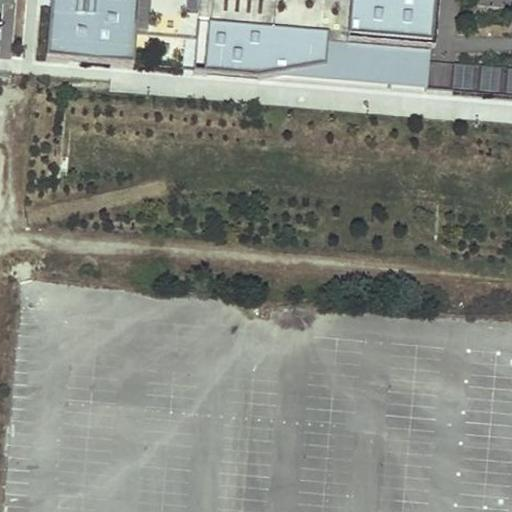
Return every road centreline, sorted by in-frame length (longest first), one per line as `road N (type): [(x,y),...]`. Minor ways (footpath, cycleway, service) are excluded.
road 1 (unknown): [(133,331),(61,330),(48,341),(37,511)]
road 2 (unknown): [(496,511),(508,402),(492,384),(443,381)]
road 3 (unknown): [(202,511),(215,331)]
road 4 (unknown): [(133,331),(124,511)]
road 5 (unknown): [(278,511),(293,371)]
road 6 (unknown): [(362,376),(351,511)]
road 7 (unknown): [(443,381),(435,511)]
